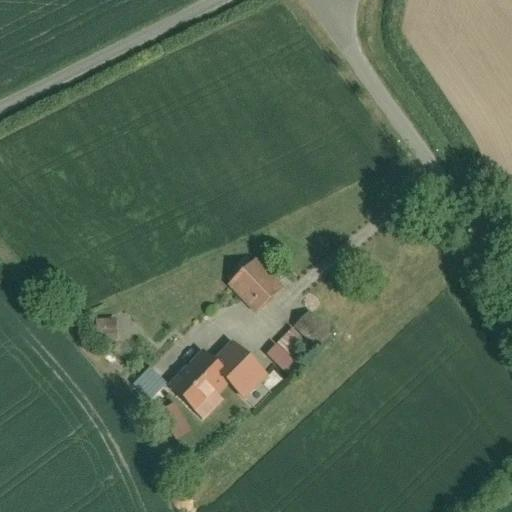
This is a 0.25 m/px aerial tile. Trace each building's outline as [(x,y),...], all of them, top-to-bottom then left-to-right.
[(285,290),(257,261),(229,287),(257,317),(285,290)] [(312,311),(270,354),(294,378),(336,335),(312,311)] [(159,312),(141,329),(153,341),(170,323),(159,312)] [(117,321),(99,322),(100,346),(119,345),(118,331),(117,321)] [(204,350),(169,387),(206,422),(237,390),(248,401),(273,376),(236,341),(216,362),(204,350)] [(133,386),(151,404),(170,385),(151,367),(133,386)]
